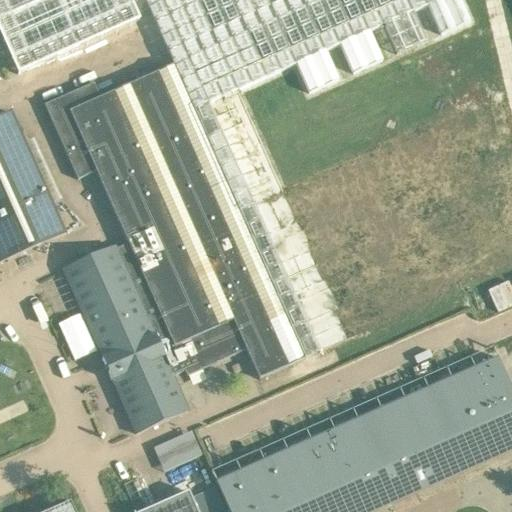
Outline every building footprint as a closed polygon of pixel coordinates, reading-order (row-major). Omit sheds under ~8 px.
[(127,0),(0,0),(0,32),(19,75),(137,22),(127,0)] [(458,0),(143,0),(173,66),(99,99),(93,84),(43,106),(77,181),(95,173),(127,245),(114,250),(113,248),(63,271),(90,331),(93,329),(106,358),(101,360),(106,371),(110,381),(116,379),(128,406),(124,408),(136,435),(186,413),(171,378),(184,372),(186,377),(245,351),(258,380),(334,347),(511,267),(511,197),(472,108),(284,192),(241,97),(232,76),(289,51),(308,95),(337,82),(317,38),(332,32),(351,75),(380,63),(360,19),(377,12),(396,55),(424,43),(405,0),(424,0),(441,36),(469,23),(458,0)] [(11,114),(0,119),(0,261),(6,259),(14,256),(29,249),(64,233),(11,114)] [(364,511),(511,447),(511,392),(497,358),(215,483),(227,511),(364,511)] [(152,444),(160,469),(199,456),(191,431),(152,444)] [(215,488),(193,498),(199,511),(218,511),(224,509),(215,488)] [(137,511),(198,511),(188,490),(161,502),(148,507),(137,511)] [(74,511),(70,502),(49,511),(47,511),(74,511)]
